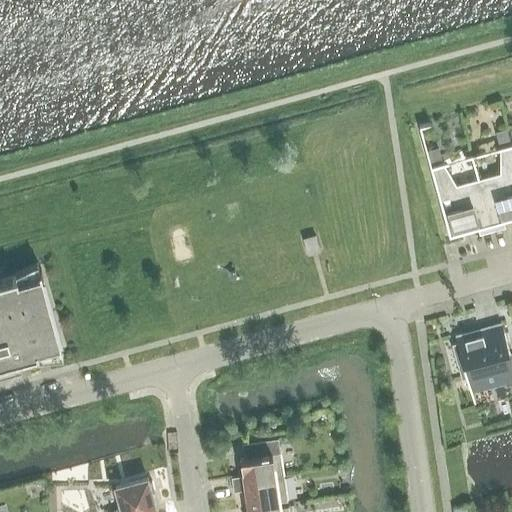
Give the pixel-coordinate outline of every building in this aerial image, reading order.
[(506,130),(495,133),(499,147),(510,144),(506,130)] [(500,173),(478,179),(492,230),(505,227),(503,221),(511,218),(511,144),(499,148),(500,173)] [(437,149),(426,152),(429,164),(441,161),(437,149)] [(431,166),(430,166),(449,236),(478,228),(479,234),(492,230),(478,179),(456,185),(444,163),(431,166)] [(320,250),(316,236),(303,239),(308,254),(320,250)] [(0,363),(13,360),(25,357),(38,353),(37,353),(62,346),(41,269),(0,279),(0,363)] [(511,378),(511,362),(502,326),(474,333),(475,337),(451,343),(461,379),(466,377),(474,406),(476,406),(471,390),(511,378)] [(243,475),(244,482),(284,476),(278,437),(242,443),(244,457),(240,458),(242,475),(243,475)] [(284,476),(244,482),(243,475),(242,475),(231,477),(233,491),(245,489),(248,509),(280,504),(279,501),(287,500),(284,476)] [(144,511),(156,509),(151,492),(155,491),(152,481),(148,482),(147,477),(115,486),(120,506),(110,511),(144,511)]
